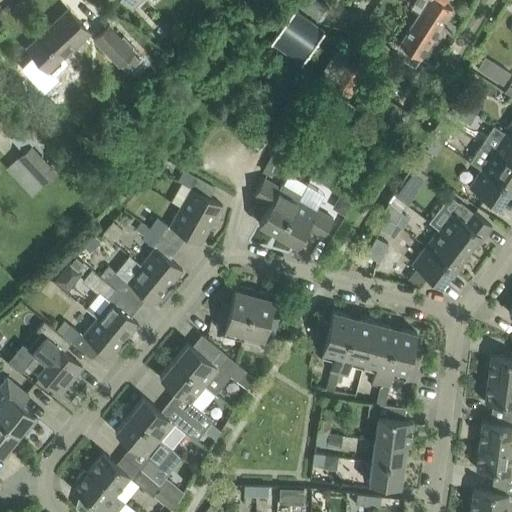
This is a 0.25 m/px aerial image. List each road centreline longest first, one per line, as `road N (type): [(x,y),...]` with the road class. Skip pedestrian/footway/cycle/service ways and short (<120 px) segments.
road 1 (residential): [(58,511),(44,482),(50,464),(216,266),(245,259),(456,315)]
road 2 (residential): [(432,511),(456,315)]
